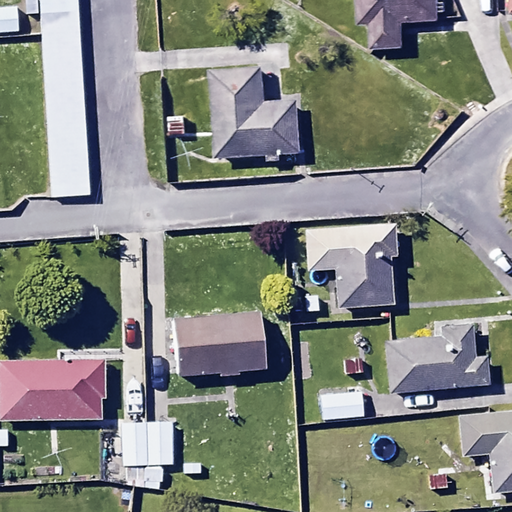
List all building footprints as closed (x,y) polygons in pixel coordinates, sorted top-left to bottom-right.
[(29,0),(41,205),(84,203),(72,0),(29,0)] [(404,21),(436,22),(436,0),(353,0),(353,24),(370,24),(369,47),(403,48),(404,21)] [(15,12),(0,13),(0,38),(17,37),(15,12)] [(251,71),(210,72),(213,166),(295,164),(293,114),(252,116),(251,71)] [(383,219),(302,222),(304,269),(334,268),(336,308),(386,306),(383,219)] [(174,313),(176,369),(262,366),(260,310),(174,313)] [(471,333),(386,332),(386,385),(470,386),(471,333)] [(99,351),(0,352),(0,415),(100,414),(99,351)] [(360,399),(318,400),(319,425),(360,425),(360,399)] [(511,401),(461,401),(461,457),(490,457),(490,492),(511,491),(511,401)] [(169,427),(120,428),(117,428),(118,473),(142,473),(143,494),(161,494),(160,470),(170,470),(169,427)]
